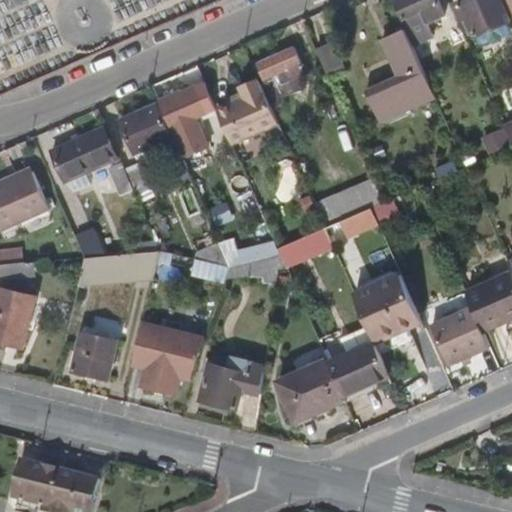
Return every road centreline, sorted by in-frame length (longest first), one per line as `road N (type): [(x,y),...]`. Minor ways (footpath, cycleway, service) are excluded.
road 1 (residential): [(0,402),(316,482)]
road 2 (residential): [(0,124),(58,107),(297,0)]
road 3 (residential): [(316,482),(511,396)]
